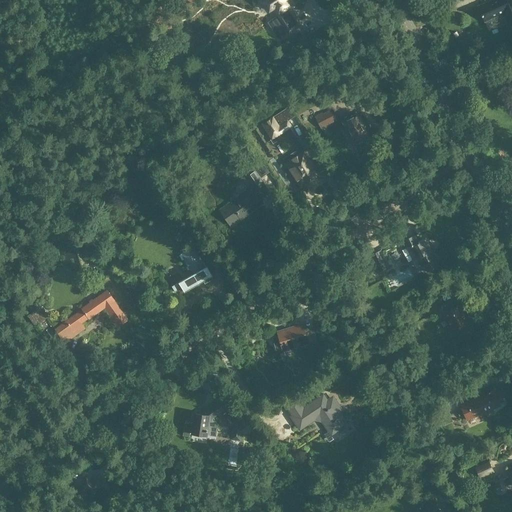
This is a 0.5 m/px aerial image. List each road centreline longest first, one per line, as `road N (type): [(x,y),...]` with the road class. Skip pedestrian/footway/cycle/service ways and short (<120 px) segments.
road 1 (track): [(0,481),(233,305),(461,148)]
road 2 (tertiary): [(511,257),(395,0)]
